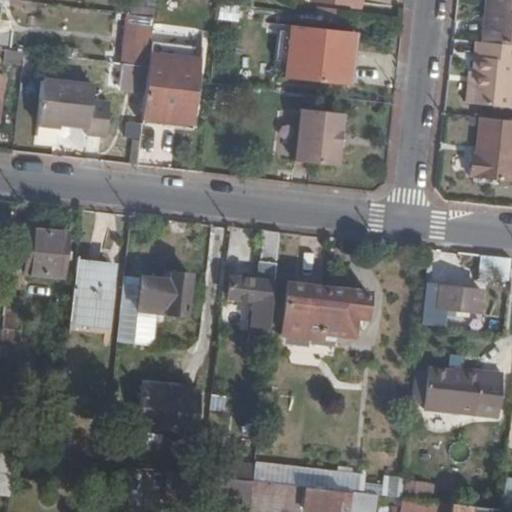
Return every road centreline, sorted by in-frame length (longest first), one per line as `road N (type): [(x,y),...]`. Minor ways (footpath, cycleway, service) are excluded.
road 1 (residential): [(0,177),(405,220)]
road 2 (residential): [(429,0),(405,220)]
